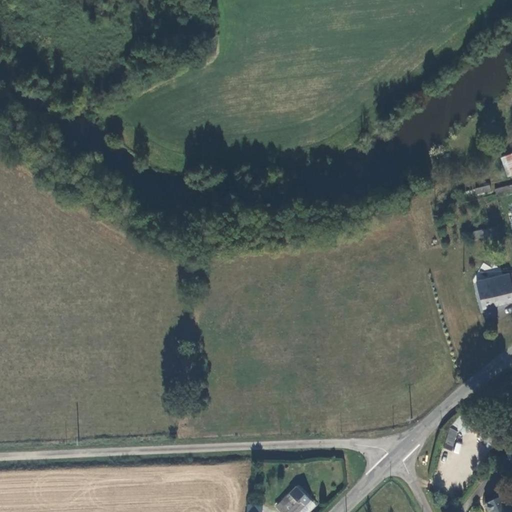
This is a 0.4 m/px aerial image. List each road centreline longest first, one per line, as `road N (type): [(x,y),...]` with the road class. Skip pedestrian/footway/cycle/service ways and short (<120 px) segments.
road 1 (unclassified): [(397,455),(335,444),(0,458)]
road 2 (tertiary): [(397,455),(445,410),(511,366)]
